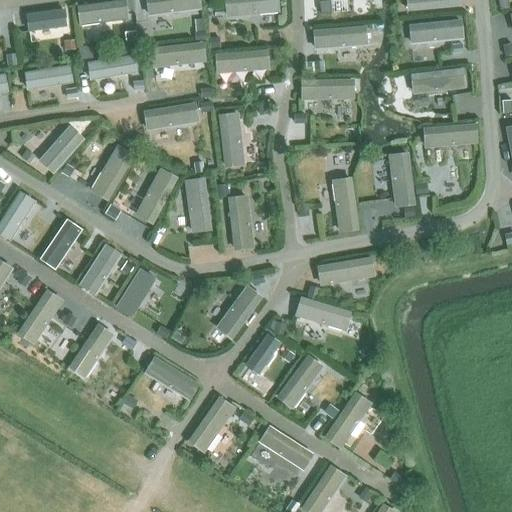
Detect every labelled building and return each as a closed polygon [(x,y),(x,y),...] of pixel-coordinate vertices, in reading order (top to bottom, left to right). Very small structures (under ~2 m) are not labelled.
[(505,0),(496,0),(499,9),(507,8),(505,0)] [(329,2),(319,2),(320,14),(330,13),(329,2)] [(133,31),(124,32),(125,41),(134,40),(133,31)] [(205,32),(194,34),(195,41),(206,39),(205,32)] [(219,39),(208,39),(208,47),(219,47),(219,39)] [(72,40),(63,41),(64,50),(73,49),(72,40)] [(461,44),(452,45),(452,53),(462,52),(461,44)] [(511,52),(510,44),(502,46),(504,56),(511,53),(511,52)] [(83,48),(77,48),(79,60),(90,58),(89,52),(83,48)] [(14,54),(6,55),(7,65),(15,65),(14,54)] [(321,61),(313,62),(314,73),(322,72),(321,61)] [(141,81),(131,82),(132,92),(142,91),(141,81)] [(211,87),(200,89),(202,98),(213,97),(211,87)] [(75,88),(66,89),(67,98),(76,97),(75,88)] [(210,101),(200,103),(202,113),(212,111),(210,101)] [(511,101),(503,102),(504,112),(511,111),(511,101)] [(266,105),(258,106),(259,116),(267,115),(266,105)] [(304,114),(294,114),(294,123),(304,123),(304,114)] [(26,150),(20,157),(28,163),(33,157),(26,150)] [(201,162),(193,163),(195,175),(203,174),(201,162)] [(64,164),(60,172),(68,177),(72,169),(64,164)] [(226,185),(217,186),(218,198),(227,197),(226,185)] [(425,185),(415,186),(416,196),(426,194),(425,185)] [(306,205),(298,206),(299,218),(308,217),(306,205)] [(109,206),(104,214),(113,219),(118,211),(109,206)] [(413,208),(404,210),(405,219),(414,218),(413,208)] [(57,213),(51,221),(58,225),(63,218),(57,213)] [(152,233),(148,241),(155,245),(159,236),(152,233)] [(126,261),(120,270),(128,275),(134,266),(126,261)] [(22,273),(16,283),(23,287),(29,278),(22,273)] [(261,275),(251,277),(252,284),(263,282),(261,275)] [(310,287),(307,297),(314,299),(317,289),(310,287)] [(68,314),(62,323),(70,327),(75,319),(68,314)] [(270,321),(268,328),(272,332),(281,335),(284,325),(270,321)] [(160,327),(155,335),(164,339),(168,331),(160,327)] [(125,337),(120,345),(129,351),(134,343),(125,337)] [(285,349),(280,356),(288,362),(293,355),(285,349)] [(126,395),(122,403),(131,408),(136,401),(126,395)] [(329,404),(323,412),(330,417),(336,409),(329,404)] [(243,413),(238,420),(247,425),(252,419),(243,413)] [(393,472),(389,479),(409,493),(414,486),(393,472)] [(364,488),(358,497),(365,502),(371,493),(364,488)] [(291,501),(285,509),(289,511),(293,511),(298,505),(291,501)]
